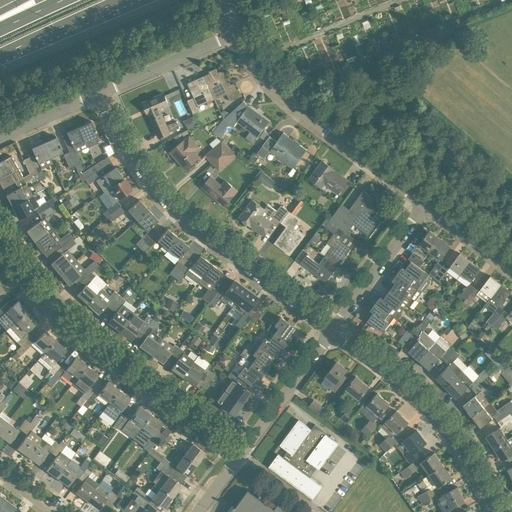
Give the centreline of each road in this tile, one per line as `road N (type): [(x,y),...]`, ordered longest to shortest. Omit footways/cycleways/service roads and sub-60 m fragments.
road 1 (residential): [(332,330),(168,202),(91,96)]
road 2 (residential): [(241,446),(66,329),(0,245)]
road 3 (residential): [(425,208),(289,104),(239,34)]
road 4 (residential): [(494,511),(448,434),(408,390),(332,330)]
road 5 (residential): [(91,96),(239,34)]
road 6 (unknown): [(260,71),(291,44),(401,0)]
road 7 (residential): [(332,330),(425,208)]
road 8 (residential): [(241,446),(332,330)]
road 9 (motorway): [(0,56),(129,0)]
